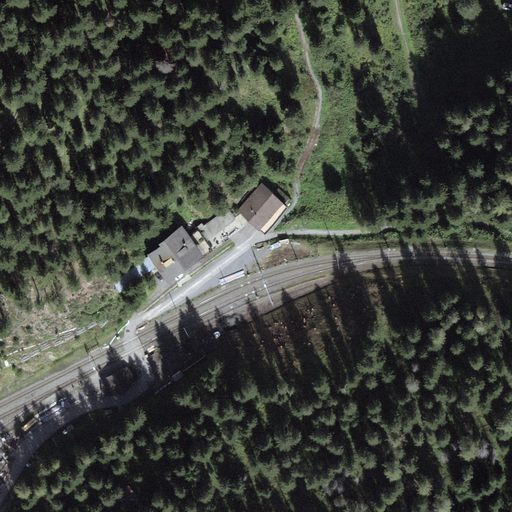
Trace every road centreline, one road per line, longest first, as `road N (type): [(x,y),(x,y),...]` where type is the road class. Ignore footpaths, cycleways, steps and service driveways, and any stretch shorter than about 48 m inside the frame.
road 1 (residential): [(0,495),(57,420),(147,394),(151,373),(130,340),(135,322),(265,236)]
road 2 (track): [(398,0),(417,78),(449,112),(487,114),(511,127)]
road 3 (track): [(455,214),(265,236)]
